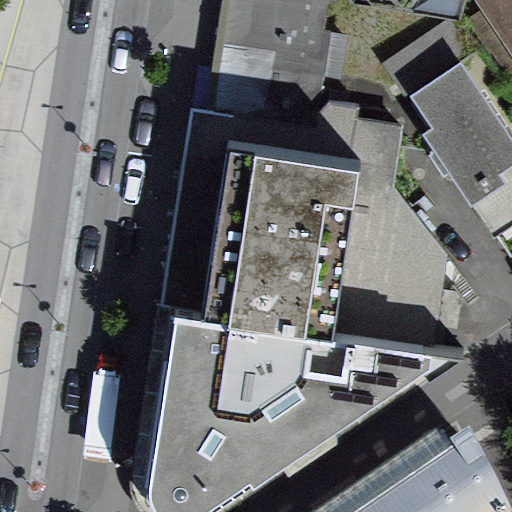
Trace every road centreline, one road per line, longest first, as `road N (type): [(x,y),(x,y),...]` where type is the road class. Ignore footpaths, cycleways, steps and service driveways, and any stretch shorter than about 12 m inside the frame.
road 1 (residential): [(54,511),(133,0)]
road 2 (residential): [(83,0),(8,511)]
road 3 (residential): [(511,353),(271,511)]
